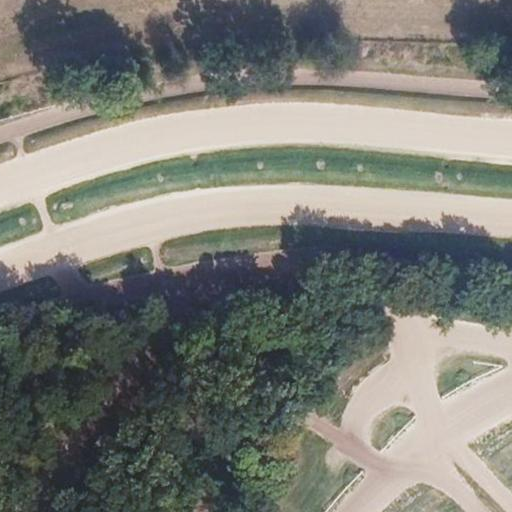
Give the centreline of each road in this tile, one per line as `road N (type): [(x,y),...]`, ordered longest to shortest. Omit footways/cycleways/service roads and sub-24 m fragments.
road 1 (unknown): [(511,337),(376,336),(343,370),(286,511)]
road 2 (unknown): [(74,511),(206,357)]
